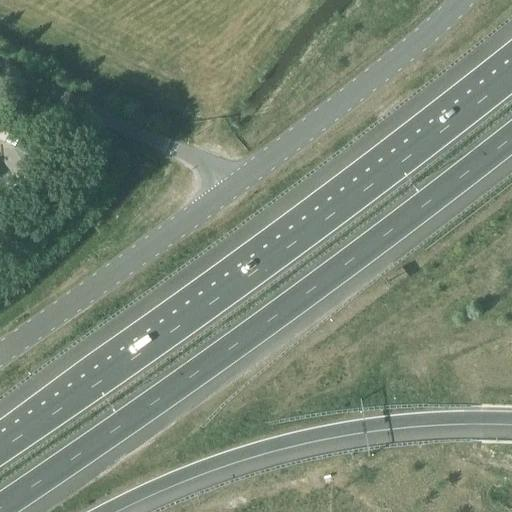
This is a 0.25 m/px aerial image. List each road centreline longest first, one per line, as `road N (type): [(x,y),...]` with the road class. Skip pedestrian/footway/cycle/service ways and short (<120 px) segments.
road 1 (motorway): [(511,73),(0,447)]
road 2 (motorway): [(0,509),(511,136)]
road 3 (motorway): [(102,511),(213,462),(296,439),(378,424),(511,419)]
road 4 (tertiary): [(230,189),(414,49),(461,0)]
road 5 (tertiary): [(0,353),(230,189)]
road 6 (unclassified): [(230,189),(210,168),(0,65)]
